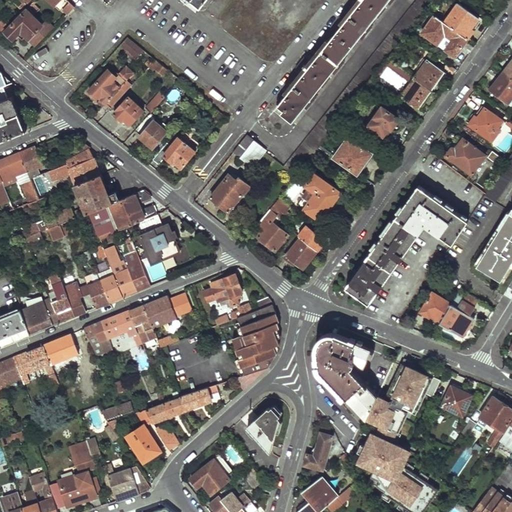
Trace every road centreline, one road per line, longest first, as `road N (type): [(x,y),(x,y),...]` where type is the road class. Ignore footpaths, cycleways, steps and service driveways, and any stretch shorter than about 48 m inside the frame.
road 1 (residential): [(308,302),(511,14)]
road 2 (residential): [(0,353),(238,251)]
road 3 (residential): [(238,251),(73,117)]
road 4 (residential): [(476,368),(308,302)]
road 5 (residential): [(258,390),(177,463),(173,490)]
road 6 (residential): [(303,422),(300,346),(308,302)]
